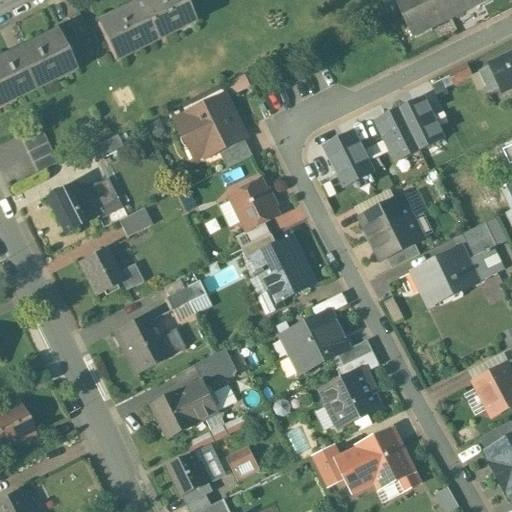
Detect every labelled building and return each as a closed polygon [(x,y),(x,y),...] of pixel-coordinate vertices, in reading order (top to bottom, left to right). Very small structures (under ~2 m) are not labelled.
[(129,6),(95,22),(112,58),(192,20),(182,0),(142,0),(141,1),(140,0),(134,0),(128,3),(129,6)] [(394,0),(412,37),(414,36),(413,35),(485,0),(394,0)] [(86,33),(77,13),(66,18),(76,37),(86,33)] [(54,33),(0,59),(0,100),(11,95),(12,98),(54,77),(53,75),(70,67),(71,69),(72,69),(54,33)] [(511,53),(488,65),(495,79),(501,92),(511,86),(511,53)] [(465,65),(446,74),(452,85),(471,75),(465,65)] [(489,67),(478,72),(485,84),(495,79),(489,67)] [(222,97),(185,114),(185,115),(175,120),(181,133),(179,140),(182,146),(189,149),(199,143),(206,156),(217,151),(241,139),(240,138),(242,137),(222,97)] [(36,121),(17,131),(36,172),(57,163),(36,121)] [(115,135),(88,148),(95,160),(121,147),(115,135)] [(241,139),(217,151),(225,168),(251,156),(242,137),(240,138),(241,139)] [(106,179),(82,191),(95,217),(90,219),(90,220),(96,217),(93,211),(116,199),(106,179)] [(260,181),(228,197),(245,232),(277,216),(271,205),(274,204),(268,192),(266,193),(260,181)] [(511,182),(500,189),(506,201),(510,210),(511,209),(511,182)] [(72,185),(46,198),(63,233),(90,219),(95,217),(82,191),(77,194),(72,185)] [(401,197),(358,218),(369,240),(412,219),(401,197)] [(190,198),(180,203),(184,212),(195,206),(190,198)] [(116,199),(93,211),(96,217),(101,228),(124,216),(116,199)] [(506,201),(502,203),(506,212),(510,210),(506,201)] [(142,209),(117,221),(125,238),(150,225),(142,209)] [(412,219),(369,240),(379,261),(422,240),(412,219)] [(484,224),(461,235),(466,246),(466,247),(472,244),(477,256),(492,249),(495,247),(484,224)] [(271,235),(241,249),(247,262),(258,257),(257,255),(275,246),(271,235)] [(275,246),(257,255),(258,257),(263,269),(254,273),(255,277),(259,275),(268,292),(256,298),(265,317),(285,307),(281,300),(314,284),(291,238),(275,246)] [(492,249),(477,256),(472,244),(466,247),(466,246),(461,248),(477,282),(502,270),(492,249)] [(461,248),(410,273),(427,308),(478,283),(477,282),(461,248)] [(104,249),(78,262),(95,295),(121,282),(104,249)] [(188,287),(165,298),(171,311),(194,299),(188,287)] [(392,298),(382,303),(392,323),(402,318),(392,298)] [(330,312),(280,337),(289,356),(339,331),(330,312)] [(146,318),(115,334),(134,372),(165,356),(182,347),(173,330),(156,339),(146,318)] [(339,331),(289,356),(298,374),(348,350),(339,331)] [(225,350),(193,366),(199,378),(231,362),(225,350)] [(511,362),(511,353),(510,350),(500,356),(505,366),(505,365),(511,362)] [(371,353),(353,361),(358,372),(360,371),(361,374),(377,366),(371,353)] [(500,356),(469,372),(475,382),(505,366),(500,356)] [(353,361),(339,368),(344,379),(358,372),(353,361)] [(475,382),(473,383),(490,417),(511,405),(511,378),(505,365),(505,366),(475,382)] [(344,379),(322,390),(322,391),(319,392),(326,407),(329,405),(340,428),(380,408),(373,393),(371,394),(361,374),(360,371),(358,372),(344,379)] [(202,383),(179,395),(178,392),(151,406),(168,440),(195,426),(194,424),(217,412),(202,383)] [(19,404),(0,413),(0,450),(34,434),(19,404)] [(462,426),(453,432),(462,444),(471,438),(462,426)] [(420,479),(398,433),(335,464),(352,501),(373,491),(378,500),(420,479)] [(511,437),(486,451),(496,470),(494,471),(497,477),(511,469),(511,437)] [(247,449),(227,459),(234,472),(253,463),(247,449)] [(192,455),(166,467),(181,497),(208,485),(212,482),(202,462),(197,465),(192,455)] [(511,469),(497,477),(501,484),(502,483),(511,500),(511,469)] [(208,485),(181,497),(185,505),(205,496),(211,492),(208,485)] [(31,511),(20,490),(0,500),(0,511),(31,511)] [(205,496),(185,505),(188,511),(197,511),(210,506),(205,496)] [(210,506),(197,511),(228,511),(223,500),(210,506)]
